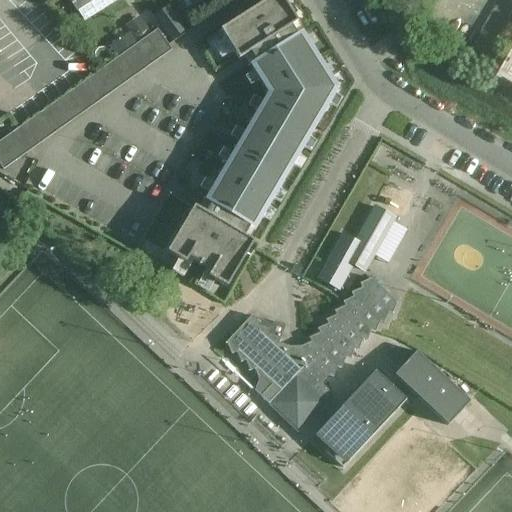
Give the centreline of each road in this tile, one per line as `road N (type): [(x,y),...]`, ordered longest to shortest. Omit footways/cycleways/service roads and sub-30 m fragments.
road 1 (residential): [(385,89),(294,255)]
road 2 (residential): [(511,161),(385,89)]
